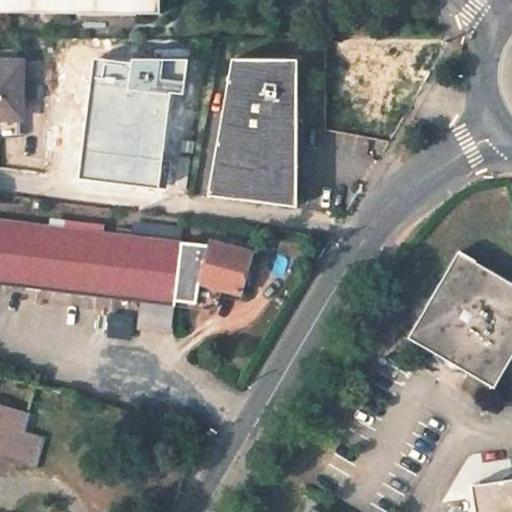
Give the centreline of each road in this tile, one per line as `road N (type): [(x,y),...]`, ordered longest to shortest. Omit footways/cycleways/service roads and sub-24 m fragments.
road 1 (tertiary): [(199,511),(358,241),(396,197),(441,163)]
road 2 (unknown): [(358,241),(0,191)]
